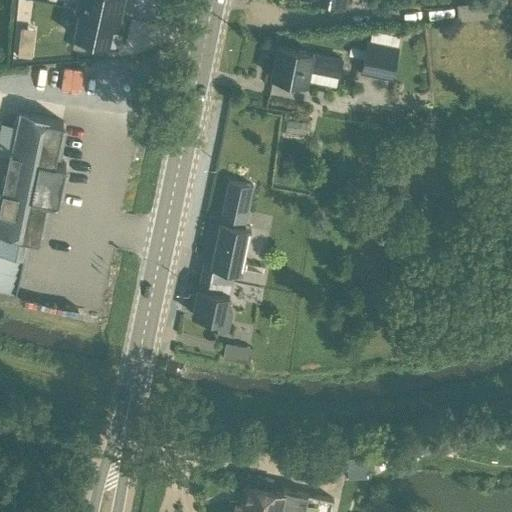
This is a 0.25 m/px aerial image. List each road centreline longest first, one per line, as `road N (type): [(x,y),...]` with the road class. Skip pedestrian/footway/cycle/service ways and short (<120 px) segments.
road 1 (primary): [(130,394),(212,0)]
road 2 (track): [(130,394),(303,422),(415,409),(511,383)]
road 3 (track): [(0,362),(130,394)]
road 4 (track): [(125,453),(0,434)]
road 5 (primary): [(130,394),(93,511)]
